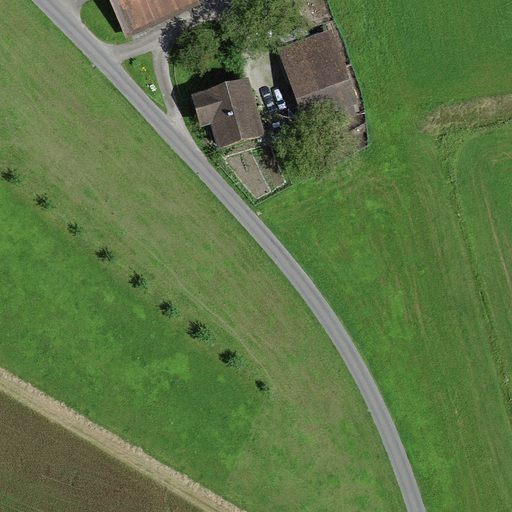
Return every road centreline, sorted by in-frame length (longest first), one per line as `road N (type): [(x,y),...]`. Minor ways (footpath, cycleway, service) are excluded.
road 1 (unclassified): [(42,0),(255,230),(343,342),(390,443),(411,511)]
road 2 (unknown): [(112,69),(201,10),(228,13),(283,118)]
